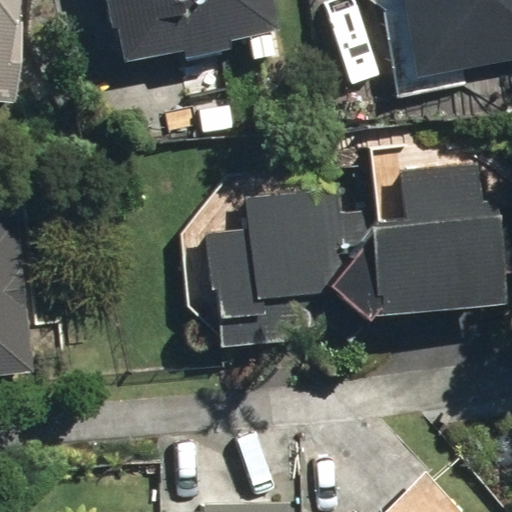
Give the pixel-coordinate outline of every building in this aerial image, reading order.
[(0,0),(0,99),(22,102),(31,0),(0,0)] [(129,26),(136,59),(193,48),(194,56),(239,48),(238,39),(286,29),(280,0),(119,0),(124,28),(129,26)] [(511,0),(380,0),(395,10),(408,98),(474,87),(470,69),(511,62),(511,0)] [(256,41),(260,59),(284,54),(280,36),(256,41)] [(224,247),(234,348),(345,337),(341,294),(357,291),(390,320),(396,315),(511,302),(511,205),(494,207),(489,164),(415,172),(418,203),(344,211),(342,190),(253,200),(256,228),(216,234),(218,249),(224,247)] [(0,375),(39,371),(23,217),(0,218),(0,375)] [(477,511),(433,461),(376,510),(368,500),(354,511),(477,511)] [(295,511),(295,494),(174,495),(174,511),(123,511),(122,511),(295,511)]
